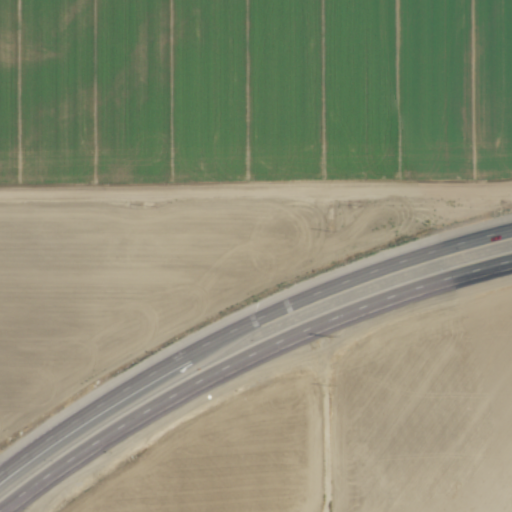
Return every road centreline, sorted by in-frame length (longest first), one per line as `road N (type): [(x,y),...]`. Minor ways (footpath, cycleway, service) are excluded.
road 1 (primary): [(0,507),(220,366),(392,294),(511,260)]
road 2 (primary): [(511,230),(390,265),(218,337),(0,475)]
